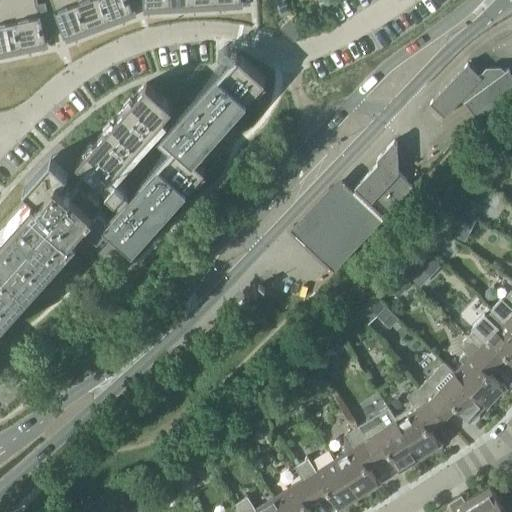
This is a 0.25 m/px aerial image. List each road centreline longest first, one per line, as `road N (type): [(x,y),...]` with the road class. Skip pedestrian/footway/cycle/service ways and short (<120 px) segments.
road 1 (tertiary): [(0,492),(266,248),(503,0)]
road 2 (tertiary): [(476,0),(392,62),(349,106),(218,243),(136,349),(0,438)]
road 3 (residential): [(392,511),(499,445)]
